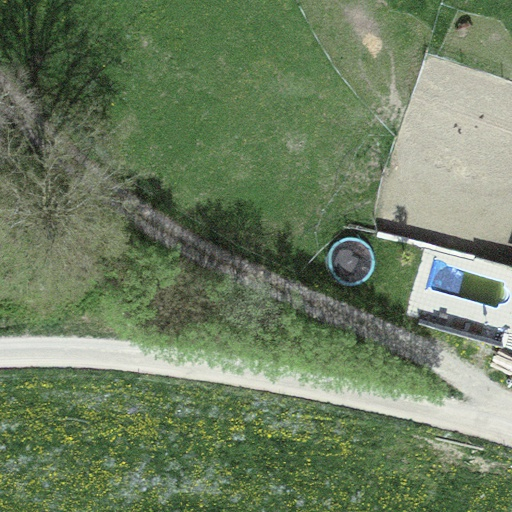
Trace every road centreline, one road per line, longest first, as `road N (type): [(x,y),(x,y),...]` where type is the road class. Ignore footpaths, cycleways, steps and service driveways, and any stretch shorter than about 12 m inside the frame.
road 1 (track): [(511,412),(455,369),(139,217),(90,180),(0,79)]
road 2 (track): [(0,356),(57,351),(152,359),(409,407),(511,435)]
